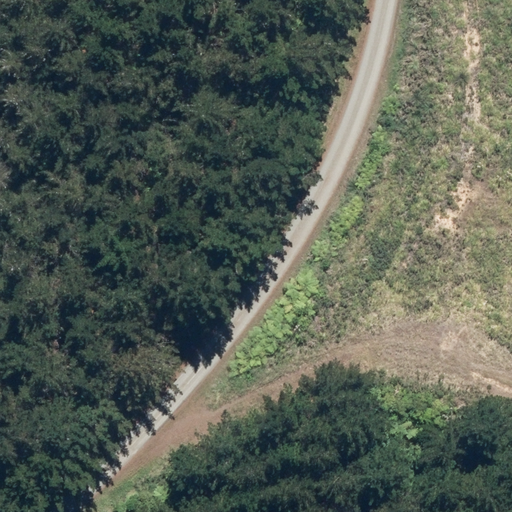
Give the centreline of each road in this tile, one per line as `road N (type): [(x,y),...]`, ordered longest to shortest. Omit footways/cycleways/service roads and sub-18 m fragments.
road 1 (track): [(44,511),(154,410),(302,193),(365,0)]
road 2 (track): [(154,410),(257,385),(339,350),(511,383)]
